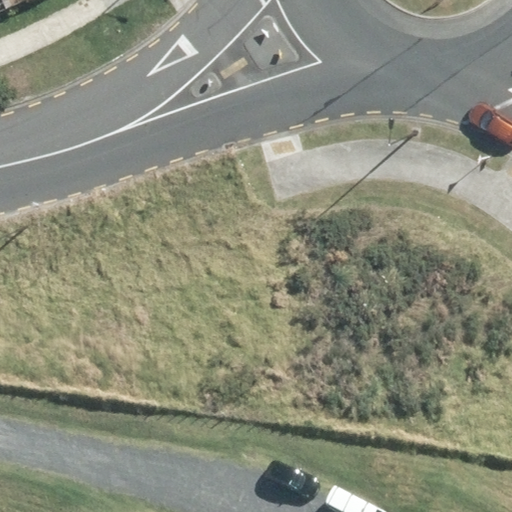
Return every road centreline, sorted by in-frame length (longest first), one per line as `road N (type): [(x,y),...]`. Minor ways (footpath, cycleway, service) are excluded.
road 1 (secondary): [(388,63),(251,105),(99,166),(0,172)]
road 2 (secondary): [(0,159),(188,45),(232,0)]
